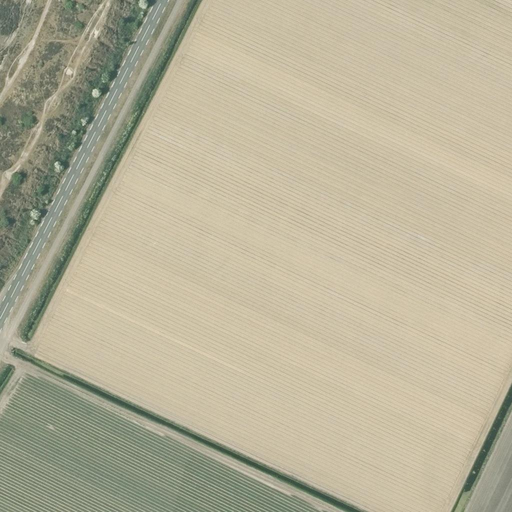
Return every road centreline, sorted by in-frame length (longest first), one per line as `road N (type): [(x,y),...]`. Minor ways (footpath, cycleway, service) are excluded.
road 1 (track): [(372,511),(0,336)]
road 2 (track): [(330,511),(0,351)]
road 3 (secondary): [(0,323),(162,0)]
road 4 (track): [(511,373),(446,511)]
